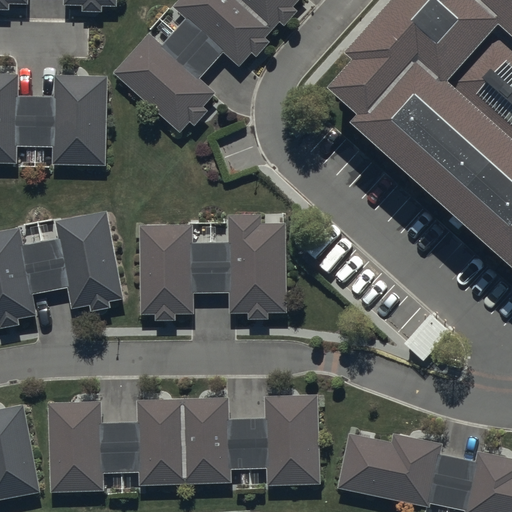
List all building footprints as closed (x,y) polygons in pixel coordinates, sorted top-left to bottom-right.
[(240,64),(273,31),(241,0),(179,0),(178,2),(194,18),(226,50),(240,64)] [(241,0),(273,31),(304,0),(241,0)] [(511,0),(404,0),(353,57),(362,66),(337,94),(365,119),(358,127),(511,263),(511,0)] [(194,18),(167,44),(199,77),(226,50),(194,18)] [(153,29),(117,65),(178,127),(214,92),(199,77),(167,44),(153,29)] [(54,94),(52,142),(51,159),(103,161),(106,74),(55,72),(54,94)] [(17,75),(0,74),(0,161),(14,163),(15,141),(17,92),(17,75)] [(54,94),(17,92),(15,141),(52,142),(54,94)] [(56,236),(65,283),(68,300),(119,290),(102,205),(51,215),(56,236)] [(144,227),(143,316),(158,316),(158,323),(178,323),(178,316),(196,316),(196,294),(233,295),(232,315),(251,315),(251,321),(271,321),(271,315),(289,315),(290,226),(264,226),(264,217),(232,217),(232,246),(194,245),(194,227),(144,227)] [(16,226),(0,229),(0,318),(33,312),(28,291),(19,243),(16,226)] [(56,236),(19,243),(28,291),(65,283),(56,236)] [(52,404),(54,492),(106,491),(105,475),(140,474),(140,486),(232,485),(232,470),(268,469),(268,485),(321,484),(319,396),(266,397),(267,420),(232,420),(231,400),(138,402),(138,423),(102,424),(102,403),(52,404)] [(0,499),(41,491),(24,407),(0,412),(0,499)] [(352,435),(341,489),(430,508),(431,504),(468,511),(511,511),(511,459),(480,453),(478,463),(442,456),(445,444),(396,433),(393,444),(352,435)]
